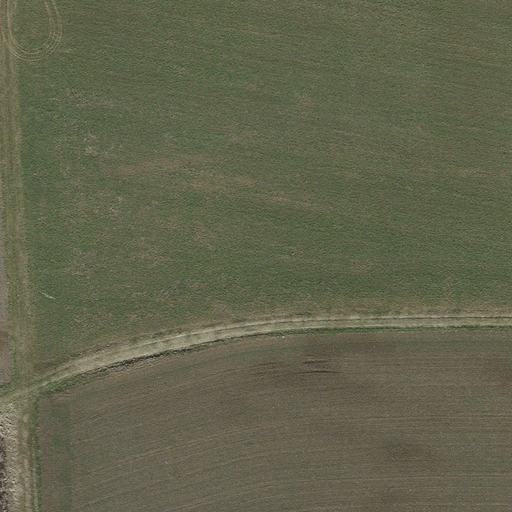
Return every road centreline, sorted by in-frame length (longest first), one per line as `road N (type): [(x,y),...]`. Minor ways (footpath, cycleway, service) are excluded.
road 1 (track): [(511,323),(230,330),(151,345),(0,395)]
road 2 (track): [(9,0),(22,387)]
